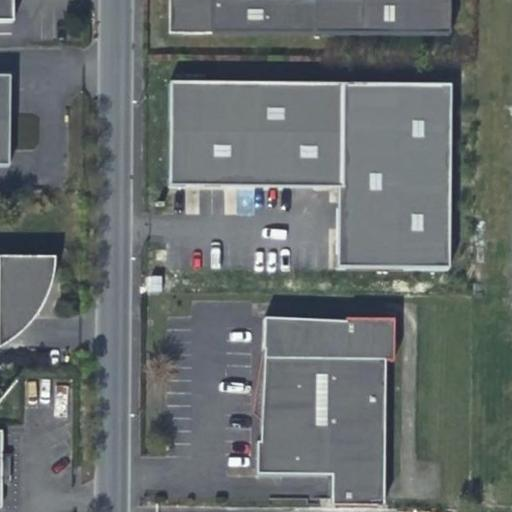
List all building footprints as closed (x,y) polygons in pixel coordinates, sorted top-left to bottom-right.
[(7,0),(0,0),(0,24),(8,24),(7,0)] [(175,0),(175,37),(455,42),(456,0),(365,0),(366,5),(252,3),(252,0),(175,0)] [(0,166),(8,167),(8,77),(0,76),(0,166)] [(446,84),(166,81),(165,186),(335,188),(335,266),(446,268),(446,84)] [(55,259),(0,258),(0,314),(39,314),(51,289),(55,268),(55,259)] [(0,314),(0,348),(8,346),(24,333),(39,314),(0,314)] [(331,507),(384,508),(386,360),(396,360),(396,318),(348,318),(348,322),(286,321),(286,317),(264,316),(262,441),(256,441),(256,476),(332,477),(331,507)]
